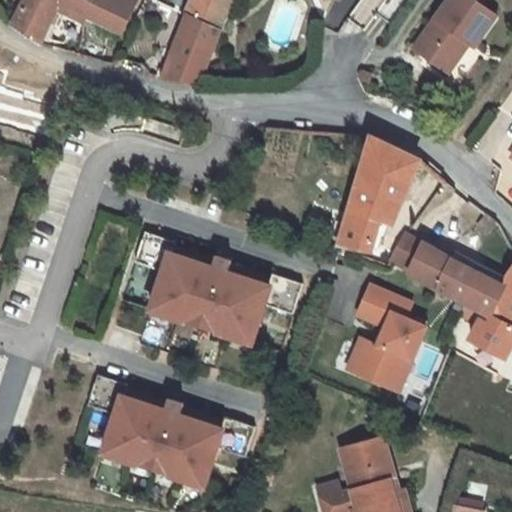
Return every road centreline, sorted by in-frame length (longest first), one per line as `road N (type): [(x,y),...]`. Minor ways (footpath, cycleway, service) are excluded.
road 1 (unclassified): [(239,110),(355,116),(435,148),(511,224)]
road 2 (unclassified): [(0,38),(26,61),(239,110)]
road 3 (residential): [(38,332),(274,406)]
road 4 (residential): [(84,191),(318,265)]
road 5 (unclassified): [(239,110),(223,147),(199,169),(166,169),(130,155),(99,160),(84,191)]
road 6 (unclassified): [(84,191),(38,332)]
road 7 (unknown): [(326,114),(393,0)]
